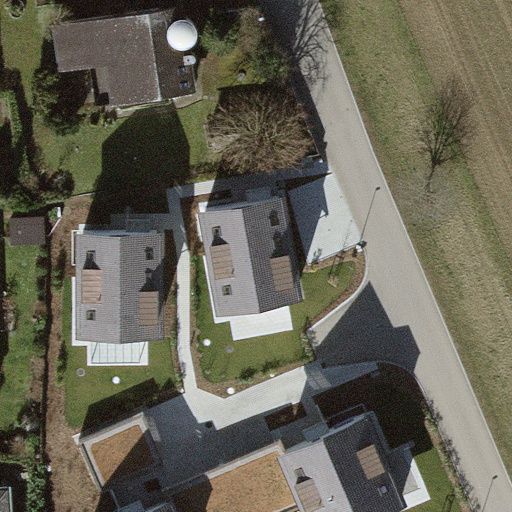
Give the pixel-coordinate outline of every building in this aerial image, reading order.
[(131,0),(55,13),(58,62),(108,52),(114,93),(197,83),(189,36),(195,32),(200,23),(198,13),(192,5),(185,3),(184,0),(131,0)] [(249,117),(213,124),(218,147),(253,140),(249,117)] [(280,195),(208,208),(225,306),(298,293),(280,195)] [(159,230),(85,230),(85,331),(159,330),(159,230)] [(146,411),(81,438),(102,489),(168,462),(146,411)] [(283,438),(224,463),(244,511),(287,511),(309,503),(313,511),(374,511),(402,500),(366,415),(287,448),(283,438)] [(169,500),(139,511),(244,511),(224,463),(165,488),(169,500)] [(0,479),(0,511),(16,511),(16,479),(0,479)]
